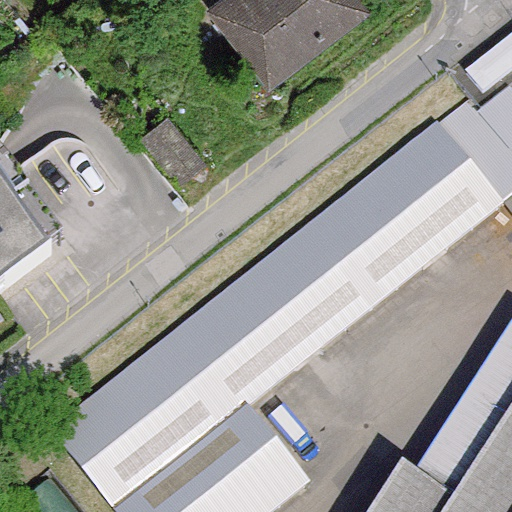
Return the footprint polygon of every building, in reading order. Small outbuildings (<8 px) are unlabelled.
[(354,0),(226,0),(216,8),(270,76),(359,6),(354,0)] [(480,115),(470,102),(52,434),(114,511),(273,511),(306,487),(245,411),(500,208),(499,207),(511,197),(511,151),(508,146),(511,143),(511,100),(507,94),(480,115)] [(165,117),(142,135),(179,181),(202,163),(165,117)] [(0,187),(0,293),(51,255),(0,187)] [(511,511),(511,413),(454,502),(401,468),(373,511),(511,511)]
